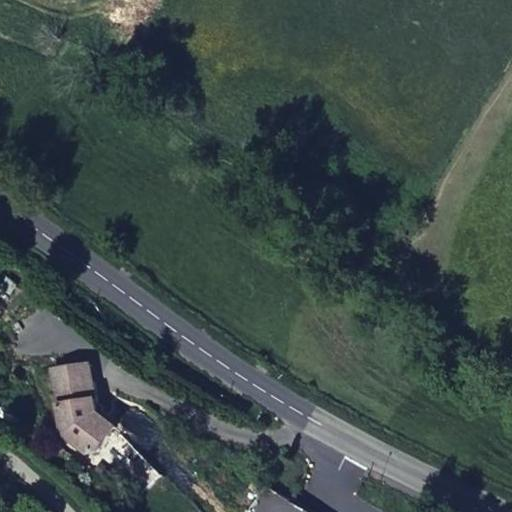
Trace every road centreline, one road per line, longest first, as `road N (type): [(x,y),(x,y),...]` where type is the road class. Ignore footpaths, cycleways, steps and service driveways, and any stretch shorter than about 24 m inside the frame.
road 1 (secondary): [(350,440),(183,339),(0,210)]
road 2 (secondary): [(498,511),(350,440)]
